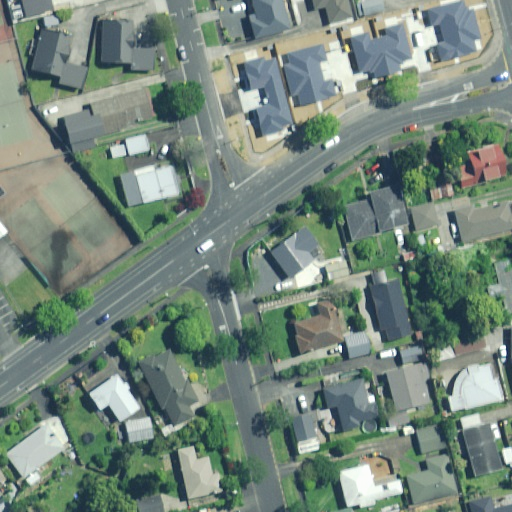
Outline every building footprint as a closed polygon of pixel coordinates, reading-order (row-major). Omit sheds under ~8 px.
[(283,0),(251,0),(255,15),(249,16),(255,39),(291,30),(283,0)] [(344,3),(343,0),(311,0),(314,10),(325,7),(329,24),(352,19),(348,2),(344,3)] [(384,11),(381,0),(371,0),(357,4),(361,17),(384,11)] [(476,38),(472,18),(455,22),(459,41),(476,38)] [(133,50),(134,22),(104,22),(103,63),(131,63),(130,71),(155,71),(155,50),(133,50)] [(402,74),(449,62),(445,47),(455,44),(449,22),(397,36),(400,48),(396,49),(402,74)] [(72,36),(41,30),(32,71),(60,77),(59,84),(80,89),(85,68),(66,63),(72,36)] [(331,38),(304,45),(312,76),(339,69),(331,38)] [(343,72),(357,69),(361,80),(390,72),(382,44),(353,52),(350,43),(336,47),(343,72)] [(309,94),(301,71),(299,63),(257,77),(264,98),(272,96),(276,110),(292,104),(291,100),(309,94)] [(156,117),(149,89),(90,104),(91,110),(63,118),(72,154),(95,148),(92,138),(129,128),(128,125),(156,117)] [(319,112),(313,101),(296,111),(303,122),(319,112)] [(288,121),(269,109),(256,130),(274,142),(288,121)] [(148,151),(145,136),(125,141),(129,156),(148,151)] [(108,148),(111,160),(127,156),(124,144),(108,148)] [(510,175),(501,144),(467,153),(469,163),(455,167),(461,188),(510,175)] [(178,194),(171,167),(154,171),(152,167),(120,176),(128,207),(178,194)] [(428,183),(432,201),(451,196),(446,178),(428,183)] [(405,226),(395,186),(368,193),(370,200),(342,207),(351,242),(379,234),(379,232),(405,226)] [(511,229),(511,200),(455,215),(462,242),(511,229)] [(439,225),(434,203),(411,208),(416,230),(439,225)] [(318,245),(305,226),(269,251),(291,283),(293,289),(311,285),(306,265),(313,264),(308,252),(318,245)] [(511,259),(493,264),(498,284),(486,287),(489,301),(501,298),(506,315),(511,313),(511,259)] [(387,330),(390,341),(413,335),(395,269),(372,275),(376,287),(370,288),(382,331),(387,330)] [(297,336),(295,336),(300,355),(343,341),(335,313),(332,314),(328,300),(316,304),(319,316),(294,324),(297,336)] [(450,335),(455,358),(488,350),(482,327),(450,335)] [(373,353),(367,332),(345,338),(350,359),(373,353)] [(185,381),(168,349),(138,364),(162,410),(164,409),(174,427),(193,417),(188,408),(199,402),(187,380),(185,381)] [(396,412),(405,409),(431,403),(426,380),(429,380),(425,360),(403,365),(404,368),(386,373),(395,410),(396,412)] [(492,364),(464,370),(462,371),(461,373),(460,374),(458,376),(457,377),(456,379),(455,381),(454,383),(454,385),(453,387),(453,389),(452,391),(452,393),(452,395),(452,397),(448,398),(451,412),(505,400),(500,378),(495,379),(492,364)] [(139,408),(116,375),(88,395),(99,410),(107,404),(119,422),(139,408)] [(364,383),(364,380),(323,389),(327,409),(337,406),(343,431),(359,428),(358,422),(378,418),(370,382),(364,383)] [(319,450),(312,415),(292,420),(299,454),(319,450)] [(154,438),(149,418),(126,424),(130,443),(154,438)] [(423,454),(447,448),(441,424),(417,430),(423,454)] [(62,449),(43,425),(4,454),(23,479),(62,449)] [(500,471),(490,425),(463,431),(474,477),(500,471)] [(196,461),(192,445),(175,449),(188,500),(221,491),(217,474),(212,475),(208,458),(196,461)] [(511,452),(511,448),(502,450),(506,464),(511,462),(511,452)] [(457,493),(448,454),(426,459),(429,472),(407,477),(413,503),(457,493)] [(373,486),(372,481),(368,465),(337,473),(346,507),(359,504),(360,508),(374,505),(374,501),(403,493),(399,479),(373,486)] [(511,511),(511,479),(477,484),(480,511),(511,511)] [(164,511),(160,492),(135,498),(138,511),(164,511)]
